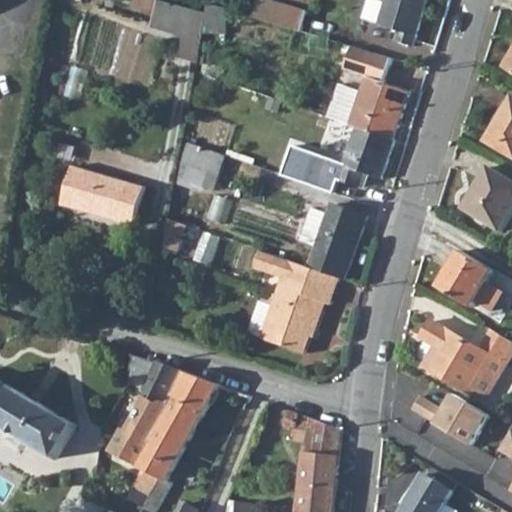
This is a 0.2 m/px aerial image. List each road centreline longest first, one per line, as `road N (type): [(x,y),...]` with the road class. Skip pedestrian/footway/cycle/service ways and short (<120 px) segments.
road 1 (residential): [(362,413),(395,259),(479,0)]
road 2 (unknown): [(63,325),(121,285),(151,235),(189,63)]
road 3 (residential): [(100,329),(362,413)]
road 4 (unknown): [(34,0),(0,122)]
